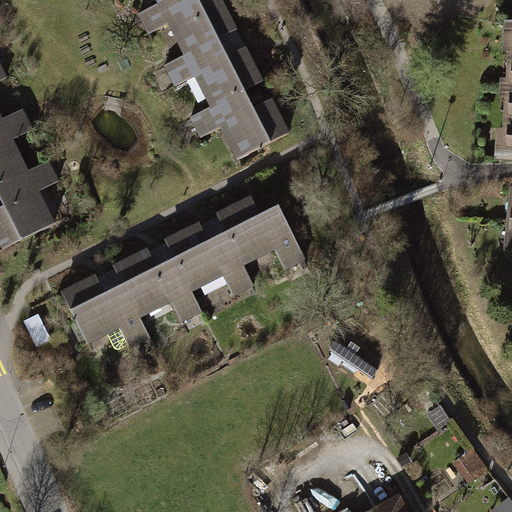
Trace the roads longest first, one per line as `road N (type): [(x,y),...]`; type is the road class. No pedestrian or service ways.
road 1 (track): [(286,511),(296,476),(362,450),(386,461),(418,511)]
road 2 (residential): [(54,511),(0,382)]
